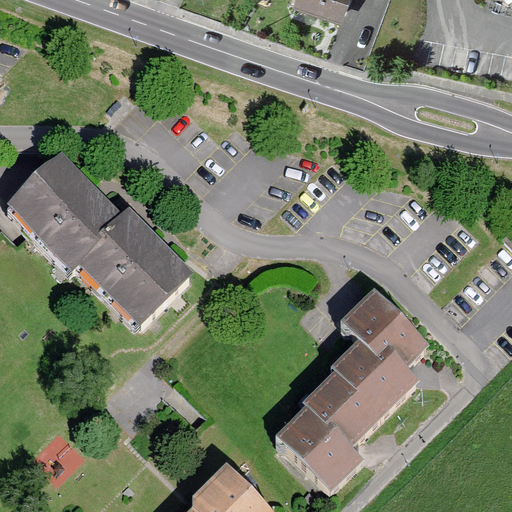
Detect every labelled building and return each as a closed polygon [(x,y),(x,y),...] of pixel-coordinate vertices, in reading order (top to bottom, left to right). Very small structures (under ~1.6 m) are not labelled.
[(296,0),(296,5),(340,18),(345,0),(296,0)] [(8,217),(70,278),(77,271),(122,227),(61,165),(8,217)] [(139,333),(190,282),(129,220),(122,227),(77,271),(139,333)] [(278,446),(331,500),(361,470),(350,458),(417,392),(404,378),(426,356),(373,302),(342,331),(362,352),(333,380),(336,383),(305,413),(309,416),(278,446)] [(33,462),(62,485),(85,458),(56,434),(33,462)] [(260,511),(225,476),(195,505),(193,511),(260,511)]
